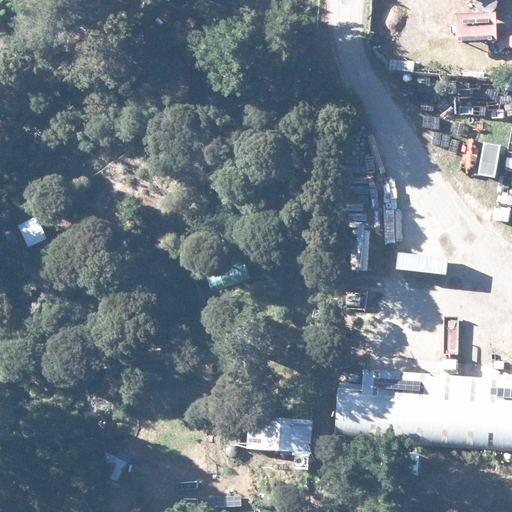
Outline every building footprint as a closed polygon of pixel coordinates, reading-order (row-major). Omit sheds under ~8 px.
[(453,48),(494,47),(493,14),(452,15),(453,48)] [(46,211),(20,224),(32,248),(58,236),(46,211)] [(384,246),(350,245),(349,267),(383,268),(384,246)] [(511,454),(511,386),(336,377),(332,444),(511,454)] [(251,413),(250,450),(271,450),(271,463),(314,464),(315,414),(251,413)]
